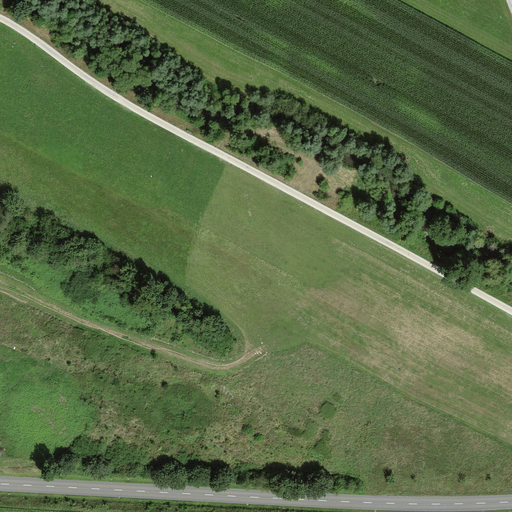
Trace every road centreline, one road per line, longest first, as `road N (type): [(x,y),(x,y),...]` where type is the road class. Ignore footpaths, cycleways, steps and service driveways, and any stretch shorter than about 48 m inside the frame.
road 1 (track): [(0,18),(211,151),(511,311)]
road 2 (tertiary): [(511,501),(270,500),(0,484)]
